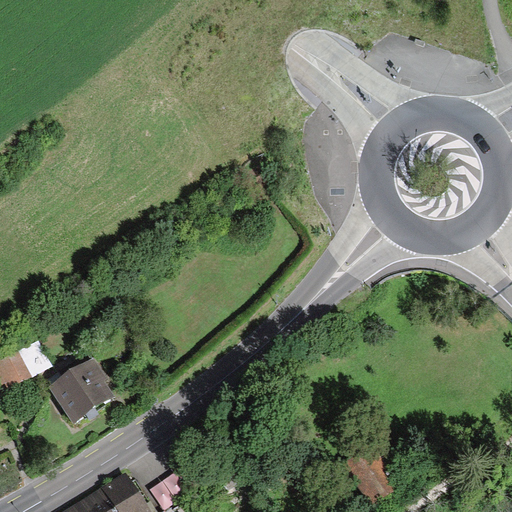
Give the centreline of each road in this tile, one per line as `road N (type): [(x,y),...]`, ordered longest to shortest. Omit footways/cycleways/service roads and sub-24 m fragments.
road 1 (secondary): [(25,511),(180,411),(393,217)]
road 2 (primary): [(236,0),(397,127)]
road 3 (track): [(511,446),(408,511)]
